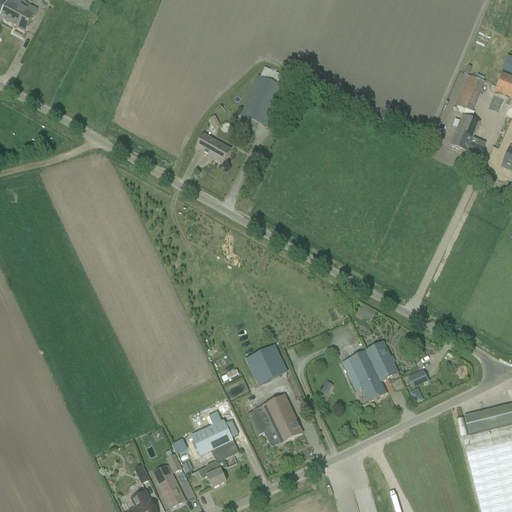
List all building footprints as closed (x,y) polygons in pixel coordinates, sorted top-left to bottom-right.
[(3,0),(0,7),(0,19),(25,33),(37,12),(25,5),(27,0),(3,0)] [(511,74),(511,58),(509,57),(503,71),(511,74)] [(257,77),(240,117),(236,127),(239,128),(236,133),(243,136),(245,131),(255,135),(259,126),(269,130),(286,90),(283,89),(289,75),(266,65),(260,78),(257,77)] [(511,77),(502,74),(494,93),(511,100),(511,77)] [(479,160),(484,150),(486,145),(473,140),(479,125),(462,118),(450,147),(479,160)] [(222,167),(231,151),(204,136),(195,152),(222,167)] [(511,142),(500,171),(511,176),(511,173),(511,142)] [(378,380),(383,377),(386,382),(398,376),(383,344),(365,353),(378,380)] [(287,375),(274,348),(246,362),(258,388),(287,375)] [(362,390),(368,404),(386,396),(380,384),(386,382),(383,377),(378,380),(365,353),(342,364),(355,393),(362,390)] [(408,380),(412,390),(428,383),(423,373),(408,380)] [(420,397),(413,400),(415,406),(423,402),(420,397)] [(284,398),(253,413),(254,414),(247,417),(258,439),(264,435),(266,440),(276,435),(282,446),(302,436),(284,398)] [(511,511),(511,407),(464,419),(469,439),(462,441),(480,511),(511,511)] [(200,459),(211,454),(213,458),(216,465),(198,474),(202,481),(207,479),(212,491),(226,485),(221,473),(227,469),(224,462),(239,455),(223,422),(190,438),(200,459)] [(184,441),(173,445),(177,456),(188,451),(184,441)] [(174,457),(173,457),(171,454),(166,456),(168,460),(165,461),(172,476),(181,472),(174,457)] [(182,467),(187,475),(193,471),(189,463),(182,467)] [(133,472),(141,487),(148,483),(141,468),(133,472)] [(185,504),(172,476),(157,483),(171,511),(185,504)] [(135,509),(129,511),(156,511),(151,501),(150,502),(146,493),(130,501),(135,509)]
